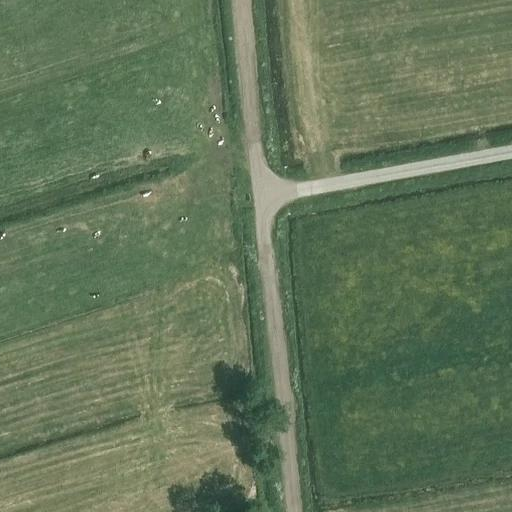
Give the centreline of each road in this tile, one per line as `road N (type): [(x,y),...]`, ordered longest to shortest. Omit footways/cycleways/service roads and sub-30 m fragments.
road 1 (track): [(287,511),(261,194)]
road 2 (unclassified): [(261,194),(511,149)]
road 3 (track): [(242,0),(261,194)]
